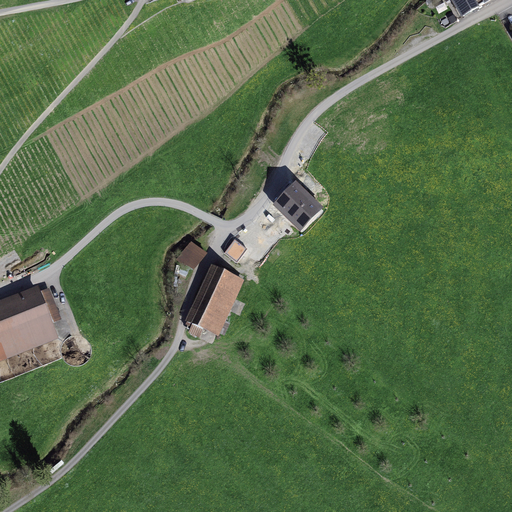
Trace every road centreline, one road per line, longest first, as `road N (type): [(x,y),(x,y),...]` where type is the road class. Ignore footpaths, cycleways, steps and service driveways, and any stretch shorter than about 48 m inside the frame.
road 1 (unclassified): [(511,0),(313,115),(269,198),(228,232)]
road 2 (unclassified): [(228,232),(166,361),(71,467),(7,511)]
road 3 (unclassified): [(228,232),(178,205),(150,202),(118,214),(46,275),(0,291)]
